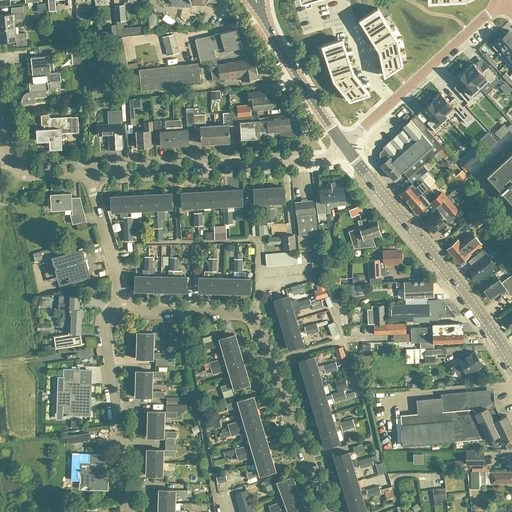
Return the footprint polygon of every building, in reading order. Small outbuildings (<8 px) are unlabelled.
[(114,7),(115,23),(125,22),(124,6),(114,7)] [(0,29),(15,28),(14,20),(24,19),(23,8),(11,9),(12,15),(0,15),(0,29)] [(377,9),(366,16),(364,17),(363,18),(362,19),(359,21),(366,31),(372,27),(384,20),(377,9)] [(155,16),(151,15),(147,17),(148,27),(153,29),(156,27),(155,16)] [(379,37),(390,30),(384,20),(372,27),(366,31),(372,41),(379,37)] [(15,28),(0,29),(0,42),(15,41),(16,47),(26,46),(25,34),(15,35),(15,28)] [(210,67),(217,66),(212,47),(223,45),(225,52),(242,48),(238,29),(221,34),(194,40),(201,69),(210,67)] [(379,37),(372,41),(378,51),(383,48),(397,40),(390,30),(379,37)] [(499,55),(511,43),(511,35),(508,31),(500,38),(492,46),(493,48),(499,55)] [(166,57),(178,54),(174,36),(162,39),(166,57)] [(486,43),(492,46),(496,42),(492,38),(486,43)] [(334,42),(321,46),(325,58),(346,51),(342,39),(334,42)] [(397,40),(383,48),(378,51),(381,64),(386,61),(399,52),(397,40)] [(72,66),(81,65),(79,43),(41,46),(42,57),(30,58),(30,59),(31,59),(33,83),(29,83),(30,93),(25,95),(23,97),(22,100),(22,105),(34,104),(34,97),(45,96),(45,91),(50,90),(60,89),(60,81),(59,73),(53,73),(52,56),(71,54),(72,66)] [(511,43),(499,55),(500,56),(503,52),(511,60),(511,59),(511,43)] [(346,51),(325,58),(329,69),(342,65),(350,63),(346,51)] [(386,61),(381,64),(384,77),(392,72),(393,72),(402,66),(399,52),(386,61)] [(128,70),(124,53),(112,55),(115,73),(128,70)] [(486,53),(483,56),(490,64),(493,61),(486,53)] [(226,64),(217,66),(210,67),(212,81),(229,79),(241,77),(242,82),(258,80),(257,75),(255,60),(226,64)] [(353,74),(350,63),(342,65),(329,69),(333,81),(348,76),(353,74)] [(141,92),(200,85),(198,64),(138,71),(141,92)] [(488,82),(489,84),(495,79),(486,69),(481,74),(472,64),(464,72),(480,90),(488,82)] [(473,99),(472,97),(480,90),(464,72),(460,75),(455,80),(459,84),(458,84),(464,90),(459,94),(468,104),(473,99)] [(341,91),(356,86),(361,84),(353,74),(348,76),(333,81),(341,91)] [(356,86),(341,91),(349,101),(360,98),(362,97),(363,97),(370,94),(361,84),(356,86)] [(102,95),(100,85),(93,87),(94,96),(102,95)] [(272,107),(276,107),(275,99),(271,99),(271,96),(266,97),(266,92),(248,94),(249,103),(252,103),(253,112),(272,110),(272,107)] [(455,112),(466,125),(473,119),(454,99),(449,103),(440,94),(431,102),(448,119),(455,112)] [(133,100),(126,101),(127,121),(134,120),(133,107),(133,100)] [(120,122),(126,122),(124,101),(117,101),(118,117),(115,117),(115,123),(110,123),(110,125),(97,126),(97,136),(108,136),(109,150),(121,149),(121,135),(122,135),(121,125),(120,122)] [(427,124),(436,133),(441,128),(439,127),(448,119),(431,102),(428,105),(423,110),(426,114),(432,119),(427,124)] [(251,118),(250,107),(236,108),(237,119),(251,118)] [(214,127),(215,143),(230,143),(229,127),(234,127),(233,113),(222,114),(223,126),(214,127)] [(194,116),(194,126),(195,126),(195,129),(200,128),(201,144),(215,143),(214,127),(205,127),(205,115),(200,116),(194,116)] [(238,140),(274,138),(298,137),(299,137),(299,136),(298,136),(298,130),(296,130),(295,125),(293,126),(292,122),(291,122),(290,117),(290,116),(259,119),(259,122),(237,123),(238,140)] [(443,148),(415,117),(410,121),(403,126),(403,129),(404,129),(393,139),(392,138),(385,144),(386,145),(374,156),(381,165),(380,166),(393,180),(402,172),(408,179),(443,148)] [(78,133),(77,118),(48,119),(49,126),(44,126),(44,130),(37,131),(37,142),(45,142),(45,148),(50,147),(50,150),(53,150),(55,151),(56,149),(61,149),(60,134),(78,133)] [(175,146),(173,121),(165,122),(166,132),(161,133),(160,122),(154,122),(155,141),(160,141),(160,147),(175,146)] [(173,121),(175,146),(188,145),(188,131),(181,131),(180,121),(173,121)] [(150,131),(154,131),(153,123),(144,123),(144,132),(137,132),(137,148),(150,148),(150,131)] [(504,126),(495,134),(500,139),(509,131),(509,132),(510,133),(511,133),(511,131),(511,125),(511,124),(507,129),(504,126)] [(488,134),(481,140),(484,143),(489,149),(496,143),(488,134)] [(511,139),(475,174),(511,214),(511,139)] [(443,148),(433,157),(437,161),(442,157),(443,157),(445,160),(446,159),(450,155),(443,148)] [(470,153),(460,161),(467,169),(476,160),(481,156),(474,149),(470,153)] [(399,195),(408,205),(428,188),(420,178),(428,171),(423,166),(407,180),(412,185),(399,195)] [(468,178),(462,172),(454,178),(460,185),(468,178)] [(343,184),(334,185),(334,182),(327,183),(327,185),(319,186),(320,196),(315,196),(317,215),(327,214),(325,204),(345,201),(343,184)] [(268,189),(269,204),(285,203),(284,188),(268,189)] [(417,215),(431,203),(435,208),(446,198),(441,193),(437,197),(428,188),(408,205),(417,215)] [(269,204),(268,189),(253,190),(254,205),(262,204),(263,210),(266,210),(270,210),(269,204)] [(226,191),(227,206),(242,205),(241,190),(226,191)] [(226,191),(211,192),(212,207),(220,207),(220,213),(223,213),(223,212),(227,212),(227,206),(226,191)] [(211,192),(196,193),(197,208),(212,207),(211,192)] [(182,209),(197,208),(196,193),(181,194),(182,209)] [(163,217),(163,210),(172,209),(171,194),(156,195),(157,216),(153,216),(153,223),(161,222),(160,219),(162,219),(163,217)] [(72,225),(85,222),(79,199),(78,199),(78,200),(71,201),(70,195),(50,196),(51,209),(71,208),(73,215),(70,216),(72,225)] [(157,216),(156,195),(141,196),(141,211),(150,210),(150,217),(153,216),(157,216)] [(126,197),(126,212),(141,211),(141,196),(126,197)] [(127,218),(126,212),(126,197),(110,197),(111,212),(120,212),(120,216),(123,218),(127,218)] [(446,198),(435,208),(438,212),(424,224),(428,228),(427,229),(430,233),(432,232),(433,234),(447,221),(443,218),(448,214),(451,218),(458,212),(446,198)] [(298,237),(317,235),(313,201),(295,204),(298,237)] [(490,217),(483,209),(471,220),(478,227),(490,217)] [(124,230),(131,229),(130,217),(127,218),(123,218),(124,230)] [(373,247),(371,239),(381,236),(376,223),(359,228),(359,229),(348,232),(353,249),(375,247),(375,246),(373,247)] [(255,237),(263,236),(263,226),(254,226),(255,237)] [(131,229),(124,230),(124,242),(132,241),(131,229)] [(481,244),(473,234),(461,245),(457,241),(447,250),(459,264),(470,255),(469,255),(481,244)] [(283,250),(294,249),(293,236),(283,237),(283,250)] [(335,242),(324,245),(328,256),(338,252),(335,242)] [(487,256),(492,252),(488,247),(476,257),(479,262),(468,271),(476,281),(495,267),(487,256)] [(82,271),(85,270),(81,255),(78,256),(77,251),(52,257),(58,278),(70,274),(72,282),(84,278),(82,271)] [(397,263),(402,263),(401,253),(397,253),(397,251),(382,252),(382,260),(381,260),(381,262),(379,262),(379,261),(368,261),(369,278),(380,277),(380,276),(385,276),(384,266),(398,266),(397,263)] [(152,271),(152,264),(144,264),(144,271),(142,271),(142,277),(135,277),(134,292),(135,292),(135,291),(147,292),(148,271),(152,271)] [(173,292),(173,272),(177,272),(177,265),(170,265),(170,272),(168,271),(168,277),(161,277),(160,292),(173,292)] [(199,293),(211,293),(212,278),(212,272),(215,273),(216,266),(208,266),(208,272),(204,272),(204,278),(199,278),(198,293),(199,293)] [(147,292),(160,292),(161,277),(153,277),(153,271),(152,271),(148,271),(147,292)] [(181,272),(177,272),(173,272),(173,292),(185,293),(186,293),(186,278),(181,278),(181,272)] [(241,273),(237,273),(237,279),(237,294),(249,294),(250,294),(250,279),(245,279),(245,273),(241,273)] [(510,296),(511,294),(511,277),(501,284),(498,279),(483,289),(490,300),(500,294),(501,296),(507,292),(510,296)] [(212,278),(211,293),(224,294),(224,279),(212,278)] [(224,294),(237,294),(237,279),(224,279),(224,294)] [(396,283),(397,289),(397,290),(405,290),(405,298),(433,297),(432,282),(396,283)] [(316,300),(327,297),(323,283),(316,285),(318,292),(314,293),(316,300)] [(62,320),(65,321),(69,321),(68,335),(59,337),(53,338),(54,344),(55,350),(66,348),(84,345),(84,344),(81,345),(79,335),(80,335),(80,334),(81,311),(81,310),(78,310),(79,298),(70,298),(59,297),(59,311),(63,312),(62,320)] [(292,309),(297,307),(297,308),(298,307),(299,311),(306,309),(303,301),(296,303),(296,301),(290,303),(288,297),(274,301),(278,313),(292,309)] [(329,297),(328,297),(324,299),(328,309),(333,307),(329,297)] [(309,299),(303,301),(306,309),(312,308),(309,299)] [(437,301),(428,301),(428,304),(393,305),(390,306),(391,322),(412,321),(412,324),(429,323),(429,322),(438,321),(438,318),(453,317),(450,317),(449,311),(445,312),(445,306),(441,306),(441,301),(437,301)] [(367,310),(367,325),(384,324),(383,306),(371,307),(371,310),(367,310)] [(298,307),(297,308),(297,307),(292,309),(278,313),(281,326),(295,321),(294,316),(300,314),(299,311),(298,307)] [(327,319),(326,313),(318,316),(320,321),(327,319)] [(285,338),(299,334),(295,321),(281,326),(285,338)] [(317,323),(310,326),(313,334),(319,332),(317,323)] [(332,338),(338,335),(333,323),(327,326),(332,338)] [(433,336),(462,335),(462,325),(462,324),(461,324),(432,325),(433,327),(433,336)] [(405,325),(373,326),(374,336),(406,335),(405,325)] [(306,336),(313,334),(310,326),(303,328),(304,332),(306,336)] [(433,336),(433,327),(410,328),(411,343),(433,343),(433,336)] [(152,347),(152,340),(170,341),(170,334),(137,333),(137,346),(152,347)] [(299,334),(285,338),(288,350),(303,346),(299,334)] [(222,352),(238,348),(234,335),(219,339),(219,340),(203,344),(205,350),(220,345),(222,352)] [(433,336),(433,343),(433,344),(462,343),(462,341),(463,340),(463,338),(462,337),(462,335),(433,336)] [(87,350),(100,348),(98,336),(85,338),(87,350)] [(152,347),(137,346),(136,360),(152,360),(164,360),(165,354),(152,354),(152,347)] [(225,365),(242,360),(238,348),(222,352),(225,365)] [(344,358),(342,348),(335,350),(338,359),(344,358)] [(424,355),(424,352),(424,351),(424,349),(405,350),(406,359),(425,359),(428,359),(427,355),(424,355)] [(441,358),(441,350),(430,351),(424,351),(424,352),(424,355),(427,355),(428,359),(430,359),(431,359),(441,358)] [(466,375),(482,365),(474,353),(461,361),(459,358),(448,365),(452,371),(461,366),(466,375)] [(299,362),(303,376),(318,372),(314,357),(299,362)] [(229,377),(245,372),(242,360),(225,365),(229,377)] [(211,369),(221,366),(219,361),(209,364),(211,369)] [(331,372),(337,370),(335,363),(329,365),(331,372)] [(325,374),(331,372),(329,365),(323,367),(325,374)] [(221,366),(211,369),(212,375),(222,372),(221,366)] [(64,381),(63,391),(58,391),(58,406),(63,406),(62,416),(66,416),(66,418),(70,418),(70,417),(90,417),(90,422),(91,407),(92,407),(92,402),(91,402),(91,385),(80,384),(81,370),(70,370),(73,370),(73,382),(64,381)] [(136,371),(135,385),(152,385),(152,378),(164,378),(164,372),(151,372),(136,371)] [(245,372),(229,377),(231,384),(220,387),(222,393),(234,389),(249,385),(245,372)] [(303,376),(308,391),(322,386),(318,372),(303,376)] [(152,385),(135,385),(135,398),(151,398),(163,398),(163,393),(152,392),(152,385)] [(308,391),(312,405),(327,401),(322,386),(308,391)] [(233,396),(231,390),(222,393),(223,399),(233,396)] [(416,414),(400,416),(402,446),(487,439),(482,428),(492,422),(486,409),(485,391),(440,395),(440,396),(440,398),(424,400),(425,414),(416,414)] [(344,392),(337,394),(339,400),(346,399),(345,395),(344,392)] [(339,400),(337,394),(331,395),(333,402),(339,400)] [(241,414),(256,410),(252,397),(237,401),(237,402),(225,405),(227,411),(239,408),(241,414)] [(316,419),(331,415),(327,401),(312,405),(316,419)] [(374,409),(375,418),(386,417),(386,409),(374,409)] [(256,410),(241,414),(245,426),(260,422),(256,410)] [(148,425),(163,425),(163,418),(176,419),(176,413),(164,412),(148,411),(148,425)] [(331,415),(316,419),(321,434),(335,429),(341,428),(342,431),(348,429),(346,422),(340,424),(339,422),(333,423),(331,415)] [(505,443),(511,439),(511,429),(506,416),(495,421),(505,443)] [(352,421),(346,422),(348,429),(354,427),(352,421)] [(494,448),(503,444),(505,443),(495,421),(492,422),(482,428),(487,439),(487,440),(490,439),(494,448)] [(229,431),(240,428),(238,422),(227,426),(229,431)] [(246,432),(248,439),(263,434),(260,422),(245,426),(240,428),(241,433),(246,432)] [(163,432),(163,425),(148,425),(147,438),(165,439),(165,444),(175,445),(175,433),(163,432)] [(231,436),(241,433),(240,428),(229,431),(231,436)] [(335,429),(321,434),(325,448),(340,444),(335,429)] [(263,434),(248,439),(252,451),(267,447),(263,434)] [(349,444),(359,442),(357,435),(347,438),(349,444)] [(175,445),(165,444),(165,450),(147,450),(146,463),(162,463),(162,456),(175,457),(175,445)] [(362,445),(352,448),(354,454),(363,451),(362,445)] [(235,450),(236,456),(247,453),(245,447),(235,450)] [(267,447),(252,451),(256,464),(271,459),(267,447)] [(238,461),(249,458),(247,453),(236,456),(238,461)] [(360,469),(366,467),(364,460),(357,462),(357,460),(351,461),(348,453),(334,457),(338,472),(353,467),(358,466),(360,469)] [(483,467),(483,453),(467,453),(467,467),(483,467)] [(107,490),(108,472),(105,472),(106,455),(90,455),(89,464),(80,463),(80,461),(70,461),(70,469),(73,469),(73,475),(80,476),(79,489),(107,490)] [(370,458),(364,460),(366,467),(372,465),(370,458)] [(271,459),(256,464),(258,470),(246,474),(248,480),(260,476),(275,472),(271,459)] [(463,462),(454,462),(454,471),(463,471),(463,462)] [(162,470),(162,463),(146,463),(146,476),(161,477),(161,476),(174,477),(174,471),(162,470)] [(385,473),(382,464),(375,466),(378,475),(385,473)] [(338,472),(342,486),(357,482),(353,467),(338,472)] [(491,484),(511,483),(511,473),(491,474),(491,484)] [(481,490),(481,474),(470,474),(470,490),(481,490)] [(272,484),(265,487),(267,493),(279,488),(282,495),(296,489),(292,477),(277,482),(272,484)] [(263,488),(265,487),(272,484),(270,479),(261,482),(263,488)] [(342,486),(346,500),(361,496),(357,482),(342,486)] [(379,487),(372,489),(374,496),(381,494),(379,487)] [(384,494),(385,501),(391,500),(390,496),(393,495),(391,488),(380,491),(381,494),(384,494)] [(296,489),(282,495),(286,507),(301,501),(296,489)] [(367,494),(368,498),(374,496),(372,489),(366,491),(367,494)] [(445,489),(432,490),(434,502),(446,501),(445,489)] [(159,490),(159,503),(174,504),(174,497),(187,497),(187,491),(174,491),(174,490),(159,490)] [(234,495),(236,501),(248,497),(246,492),(234,495)] [(367,494),(361,496),(346,500),(349,511),(361,511),(365,511),(362,500),(368,498),(367,494)] [(238,506),(250,503),(248,497),(236,501),(238,506)] [(304,511),(301,501),(286,507),(288,511),(304,511)] [(174,504),(159,503),(158,511),(186,511),(174,511),(174,504)] [(251,508),(250,503),(238,506),(239,511),(251,508)] [(270,511),(272,511),(281,509),(279,503),(269,507),(270,511)]
